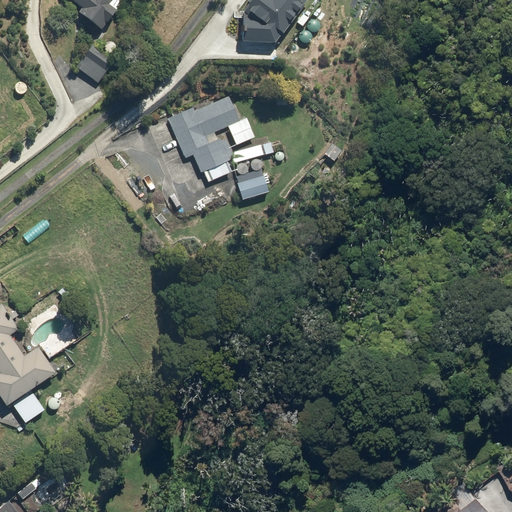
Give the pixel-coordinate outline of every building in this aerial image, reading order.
[(101,31),(116,10),(108,4),(111,0),(70,0),(81,8),(78,13),(101,31)] [(247,0),(243,5),(241,39),(273,41),(304,0),(247,0)] [(92,44),(76,67),(98,83),(115,61),(92,44)] [(239,120),(229,96),(194,111),(193,107),(167,118),(184,158),(192,155),(199,172),(203,170),(208,182),(231,172),(227,162),(229,161),(227,156),(232,154),(225,139),(221,140),(220,137),(208,142),(205,134),(239,120)] [(246,118),(227,126),(235,144),(254,137),(246,118)] [(333,160),(341,149),(333,143),(325,153),(333,160)] [(263,154),(260,144),(233,152),(232,163),(263,154)] [(241,199),(268,191),(263,175),(237,183),(241,199)] [(22,291),(12,298),(21,312),(32,305),(22,291)] [(9,313),(2,303),(0,304),(0,399),(4,406),(56,373),(38,346),(23,355),(10,335),(18,329),(11,320),(19,315),(15,309),(9,313)] [(12,403),(24,422),(44,409),(32,390),(12,403)] [(511,457),(499,467),(511,489),(511,457)] [(486,511),(476,498),(457,511),(486,511)] [(17,511),(9,500),(0,506),(0,511),(17,511)]
